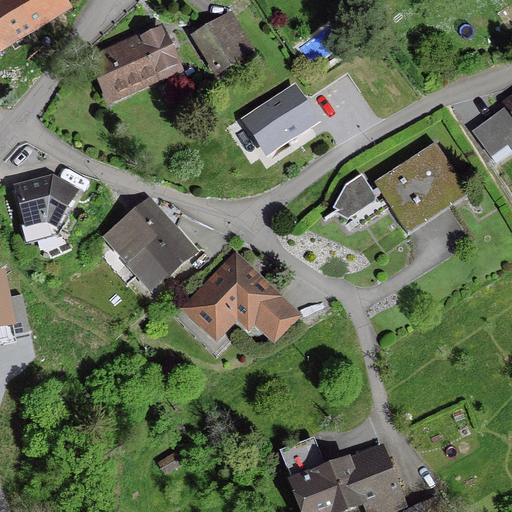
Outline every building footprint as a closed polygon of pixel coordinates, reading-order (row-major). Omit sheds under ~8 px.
[(0,0),(0,49),(66,8),(60,0),(0,0)] [(214,27),(194,39),(215,73),(248,53),(229,21),(218,28),(216,26),(214,27)] [(92,59),(89,60),(107,100),(157,77),(156,75),(174,67),(158,31),(137,41),(138,42),(93,63),(92,59)] [(318,122),(295,88),(245,120),(268,155),(318,122)] [(511,101),(505,107),(506,108),(471,134),(489,158),(506,145),(503,141),(510,136),(508,133),(511,129),(511,101)] [(360,226),(388,208),(400,228),(461,188),(433,145),(372,185),(376,190),(371,194),(360,177),(343,188),(331,211),(360,226)] [(50,181),(14,191),(28,239),(51,232),(73,194),(50,181)] [(146,202),(103,239),(148,291),(192,254),(146,202)] [(253,320),(273,339),(293,318),(234,261),(187,310),(187,318),(200,331),(209,330),(228,310),(246,327),(253,320)] [(0,326),(13,323),(2,274),(0,274),(0,326)] [(278,453),(287,474),(312,464),(317,462),(309,441),(278,453)] [(171,456),(158,464),(165,475),(178,467),(171,456)] [(316,474),(312,464),(287,474),(301,511),(342,511),(371,501),(375,511),(383,511),(400,505),(382,457),(349,470),(346,462),(316,474)] [(439,511),(433,501),(407,511),(439,511)]
